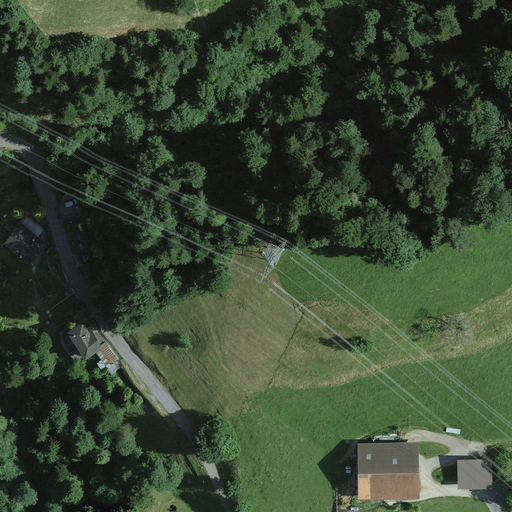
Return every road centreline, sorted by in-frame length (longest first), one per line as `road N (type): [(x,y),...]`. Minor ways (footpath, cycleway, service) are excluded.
road 1 (unclassified): [(232,511),(214,468),(80,289),(30,153),(0,140)]
road 2 (track): [(30,153),(79,140),(140,97),(199,71),(204,47)]
road 3 (track): [(409,434),(450,438),(464,448),(428,465),(434,485),(495,497)]
